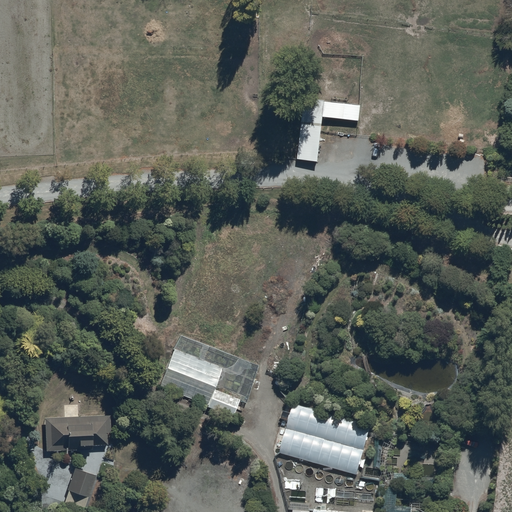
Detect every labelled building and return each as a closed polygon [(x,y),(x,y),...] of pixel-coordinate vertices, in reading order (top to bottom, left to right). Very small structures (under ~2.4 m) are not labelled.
[(290,101),(284,159),(306,161),(310,120),(346,124),(348,107),(290,101)] [(262,363),(177,330),(154,386),(232,417),(239,400),(246,403),(262,363)] [(372,430),(290,407),(280,447),(360,471),(372,430)] [(110,432),(110,414),(45,416),(46,450),(92,449),(92,445),(108,445),(108,432),(110,432)] [(84,510),(96,474),(74,467),(62,503),(84,510)] [(306,490),(290,490),(290,498),(306,498),(306,490)]
